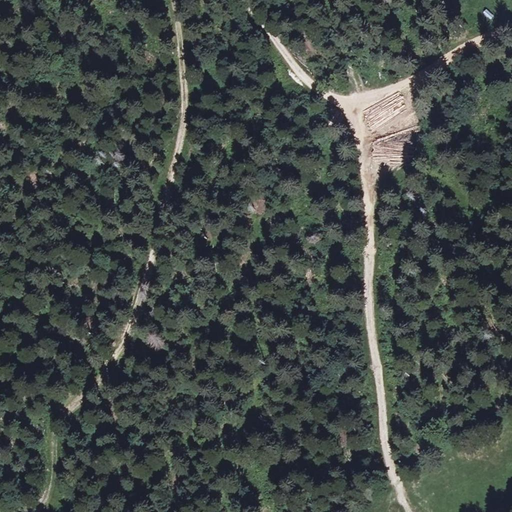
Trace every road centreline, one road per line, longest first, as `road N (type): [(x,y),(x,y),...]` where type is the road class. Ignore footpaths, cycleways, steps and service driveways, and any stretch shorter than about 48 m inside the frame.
road 1 (track): [(238,0),(297,82),(356,116),(368,153),(365,301),(396,487)]
road 2 (track): [(356,116),(473,41),(511,26)]
